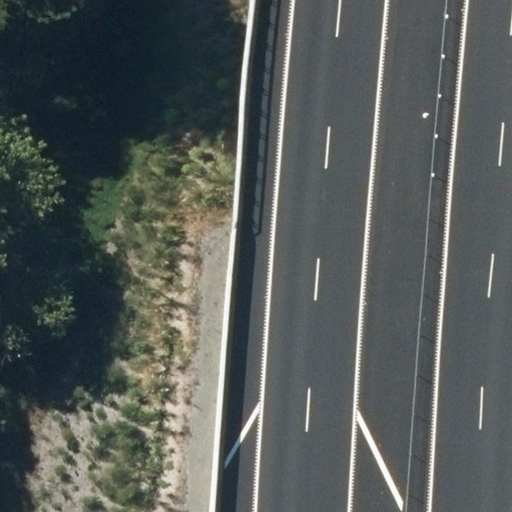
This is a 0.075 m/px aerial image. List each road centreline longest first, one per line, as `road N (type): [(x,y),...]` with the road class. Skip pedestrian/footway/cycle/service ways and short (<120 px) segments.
road 1 (motorway): [(511,0),(488,234),(479,511)]
road 2 (motorway): [(307,511),(336,0)]
